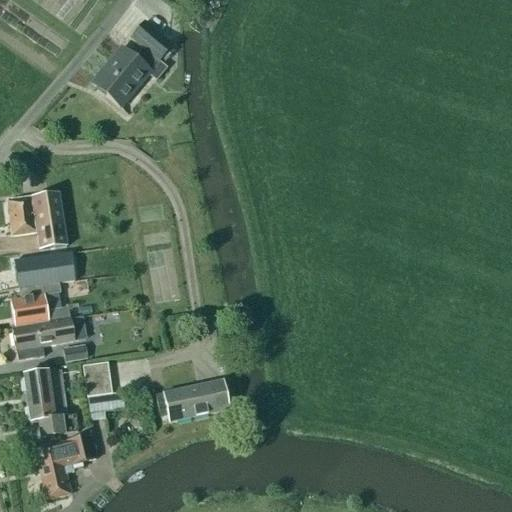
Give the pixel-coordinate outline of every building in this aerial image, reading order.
[(162,67),(173,54),(169,51),(171,49),(144,25),(130,41),(141,51),(133,61),(121,51),(91,87),(95,91),(97,89),(106,97),(105,99),(120,111),(148,77),(156,84),(167,71),(162,67)] [(54,181),(45,183),(47,195),(56,193),(54,181)] [(37,200),(32,201),(6,204),(11,239),(36,235),(39,253),(66,249),(58,197),(37,200)] [(18,292),(58,286),(54,258),(13,264),(18,292)] [(60,296),(58,286),(18,292),(19,302),(10,304),(14,330),(69,321),(67,310),(52,313),(53,317),(46,318),(43,298),(60,296)] [(224,318),(205,320),(206,331),(225,329),(224,318)] [(38,350),(73,344),(73,343),(78,342),(74,321),(69,322),(69,321),(11,331),(15,354),(16,354),(18,363),(33,361),(33,357),(39,356),(38,350)] [(79,349),(62,352),(64,366),(81,363),(79,349)] [(107,366),(82,369),(87,400),(112,397),(107,366)] [(29,426),(36,425),(39,442),(77,435),(74,419),(65,420),(59,373),(47,376),(46,375),(23,379),(29,426)] [(155,398),(158,414),(166,413),(168,426),(227,413),(221,384),(208,387),(208,386),(162,396),(155,398)] [(105,422),(105,415),(129,411),(127,395),(112,397),(87,400),(90,424),(105,422)] [(33,452),(45,503),(69,497),(70,497),(64,470),(96,462),(90,438),(33,452)]
